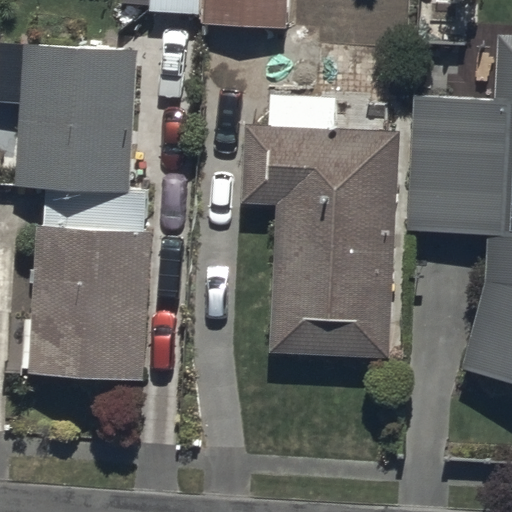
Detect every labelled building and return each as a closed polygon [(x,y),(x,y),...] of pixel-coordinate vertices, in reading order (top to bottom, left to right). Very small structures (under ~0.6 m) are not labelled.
[(202,0),(150,0),(150,20),(201,23),(202,0)] [(296,0),(214,0),(213,35),(294,39),(296,0)] [(511,43),(503,43),(500,103),(422,100),(416,240),(495,243),(494,288),(474,382),(511,390),(511,43)] [(160,195),(138,194),(145,51),(29,46),(22,196),(47,197),(39,386),(151,391),(160,195)] [(279,362),(400,367),(410,142),(289,137),(254,136),(251,212),(286,214),(279,362)]
